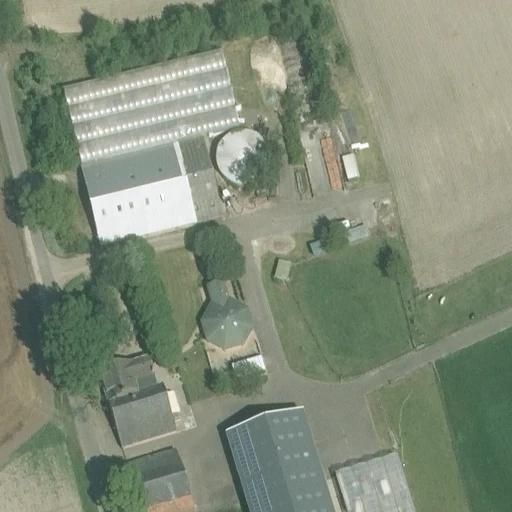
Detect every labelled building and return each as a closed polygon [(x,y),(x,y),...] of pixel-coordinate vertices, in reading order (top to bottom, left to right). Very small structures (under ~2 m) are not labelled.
[(217,163),(220,171),(225,179),(233,184),(242,186),(251,185),(259,181),(265,175),(269,167),(270,158),(268,149),(263,141),(255,136),(248,134),(240,134),(232,136),(226,140),(221,146),(218,154),(217,163)] [(202,139),(82,168),(101,249),(222,220),(202,139)] [(98,283),(115,345),(128,342),(110,280),(98,283)] [(221,285),(207,289),(214,314),(207,327),(212,342),(225,349),(239,344),(246,331),(242,317),(229,310),(221,285)] [(145,337),(138,341),(142,346),(148,342),(145,337)] [(148,361),(99,375),(122,450),(176,434),(163,389),(158,390),(153,373),(152,374),(148,361)] [(248,511),(332,511),(303,415),(226,438),(248,511)] [(194,511),(176,453),(122,470),(134,511),(194,511)] [(338,476),(346,511),(413,511),(401,460),(338,476)]
